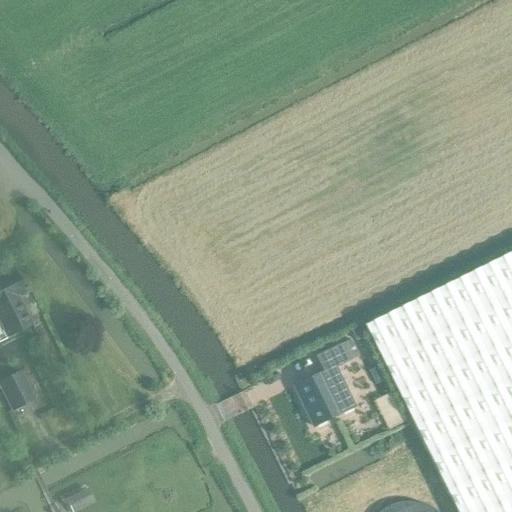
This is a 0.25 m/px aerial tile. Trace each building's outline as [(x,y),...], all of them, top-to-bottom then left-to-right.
[(511,511),(511,252),(365,325),(457,511),(511,511)] [(11,271),(0,276),(0,341),(7,338),(32,326),(21,304),(19,305),(16,300),(24,296),(11,271)] [(361,326),(351,330),(356,340),(366,336),(361,326)] [(324,372),(294,387),(314,428),(342,414),(356,407),(336,368),(359,356),(351,340),(317,357),(324,372)] [(0,387),(12,411),(33,400),(20,374),(0,383),(0,387)] [(70,511),(77,511),(94,504),(87,489),(65,500),(70,511)]
